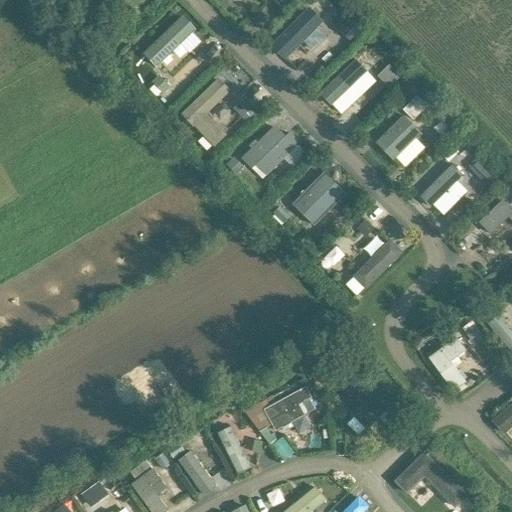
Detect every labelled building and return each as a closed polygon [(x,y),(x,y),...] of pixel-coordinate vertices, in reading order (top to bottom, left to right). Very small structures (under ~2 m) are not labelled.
[(307,42),(315,53),(335,39),(314,9),(271,38),(284,57),(307,42)] [(181,14),(144,54),(165,73),(202,33),(181,14)] [(181,84),(207,60),(200,53),(174,77),(181,84)] [(228,134),(208,113),(232,90),(219,77),(181,113),(214,148),(228,134)] [(393,160),(422,132),(404,114),(375,141),(393,160)] [(293,167),(309,152),(289,132),(286,135),(275,124),(241,158),(263,180),(285,158),(293,167)] [(432,183),(451,165),(446,160),(427,177),(432,183)] [(453,163),(423,197),(434,207),(464,173),(453,163)] [(327,171),(292,203),(312,224),(347,192),(327,171)] [(509,217),(511,219),(511,191),(480,220),(492,233),(509,217)] [(363,248),(371,257),(356,272),(368,285),(405,252),(392,238),(385,244),(377,235),(363,248)] [(493,325),(511,346),(511,307),(493,325)] [(475,321),(463,326),(469,339),(481,334),(475,321)] [(453,363),(469,350),(457,335),(427,358),(454,393),(468,382),(453,363)] [(347,423),(359,436),(389,408),(361,379),(340,399),(355,415),(347,423)] [(275,430),(318,409),(307,386),(264,407),(275,430)] [(505,435),(511,428),(511,401),(492,420),(505,435)] [(177,460),(203,497),(218,486),(192,449),(177,460)] [(402,474),(439,511),(449,511),(469,493),(427,450),(402,474)] [(158,493),(167,487),(153,467),(131,483),(151,511),(165,511),(169,509),(158,493)] [(118,480),(108,487),(118,502),(128,494),(118,480)] [(364,511),(370,506),(354,489),(329,511),(364,511)] [(315,494),(292,502),(295,511),(311,511),(321,509),(315,494)]
